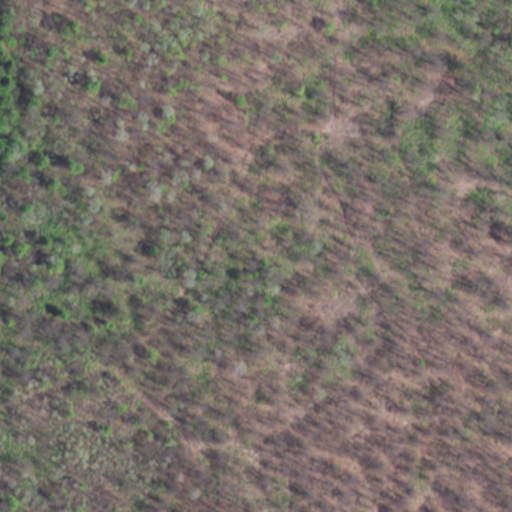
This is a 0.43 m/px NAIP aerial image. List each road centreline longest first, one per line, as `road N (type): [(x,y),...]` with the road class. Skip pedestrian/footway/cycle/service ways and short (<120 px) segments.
road 1 (track): [(0,399),(101,367),(136,344),(200,278),(278,141),(296,128),(387,95),(511,85)]
road 2 (track): [(118,355),(156,400),(317,476),(352,511)]
